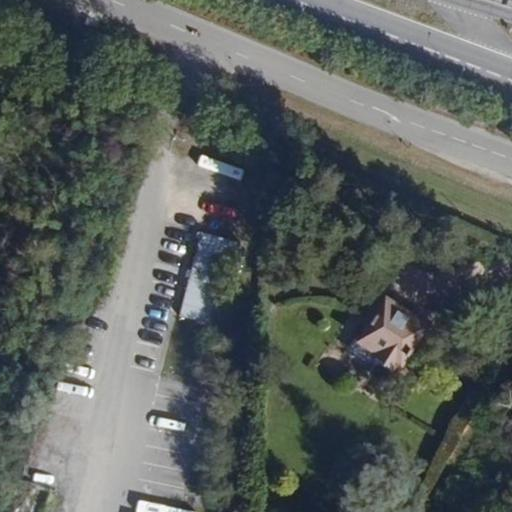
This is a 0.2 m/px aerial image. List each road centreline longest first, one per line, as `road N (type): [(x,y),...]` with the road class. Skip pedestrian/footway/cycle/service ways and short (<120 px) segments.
road 1 (residential): [(511,158),(118,0)]
road 2 (primary): [(323,0),(511,69)]
